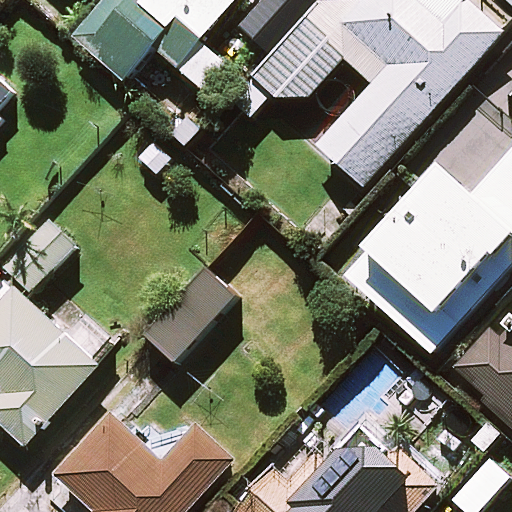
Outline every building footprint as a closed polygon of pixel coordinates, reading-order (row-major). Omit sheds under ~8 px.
[(111,0),(77,40),(131,85),(158,53),(208,95),(234,63),(211,43),(246,0),(111,0)] [(330,0),(328,3),(276,59),(260,76),(236,101),(254,119),(278,94),(301,116),(351,61),(381,89),(325,149),(370,190),(511,38),(470,0),(374,0),(372,3),(368,0),(330,0)] [(276,59),(328,3),(324,0),(268,0),(242,30),(276,59)] [(0,113),(17,94),(0,78),(0,113)] [(478,302),(511,264),(511,167),(461,120),(414,170),(436,190),(405,222),(431,246),(425,253),(478,302)] [(80,253),(56,227),(10,268),(34,294),(80,253)] [(241,300),(212,273),(152,337),(181,365),(241,300)] [(89,322),(72,340),(20,292),(0,313),(0,389),(8,397),(0,405),(0,419),(30,448),(103,369),(99,365),(116,347),(89,322)] [(511,331),(507,337),(496,328),(459,370),(492,398),(485,406),(511,430),(511,331)] [(422,511),(448,485),(367,410),(323,457),(296,486),(279,470),(239,511),(422,511)] [(156,422),(141,438),(119,418),(63,478),(99,511),(192,511),(240,462),(204,428),(197,435),(185,424),(172,437),(156,422)] [(483,511),(511,482),(511,478),(497,465),(460,503),(469,511),(483,511)]
